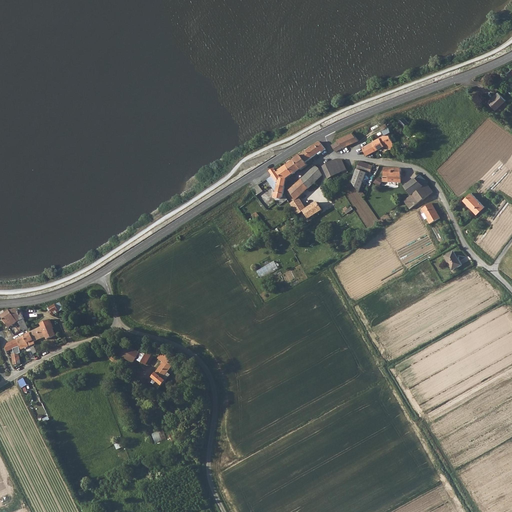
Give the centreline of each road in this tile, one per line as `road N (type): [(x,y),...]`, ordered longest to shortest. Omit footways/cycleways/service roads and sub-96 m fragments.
road 1 (unclassified): [(323,133),(333,155),(424,173),(463,243),(511,289)]
road 2 (secondary): [(103,274),(323,133)]
road 3 (unclassified): [(225,511),(207,470),(212,382),(182,348),(118,324)]
road 4 (secondary): [(323,133),(511,56)]
road 5 (track): [(326,139),(467,81)]
road 6 (unclassified): [(118,324),(0,386)]
